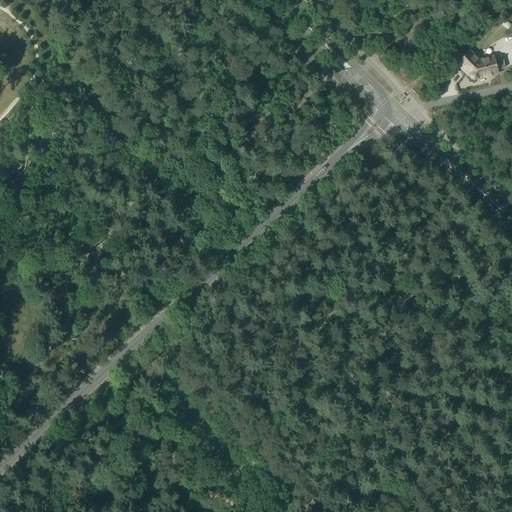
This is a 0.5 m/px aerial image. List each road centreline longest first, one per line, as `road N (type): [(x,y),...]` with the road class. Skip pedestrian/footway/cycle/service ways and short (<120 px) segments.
road 1 (tertiary): [(0,471),(374,127)]
road 2 (secondary): [(511,221),(391,111)]
road 3 (secondary): [(391,111),(278,0)]
road 4 (unknown): [(492,0),(408,101)]
